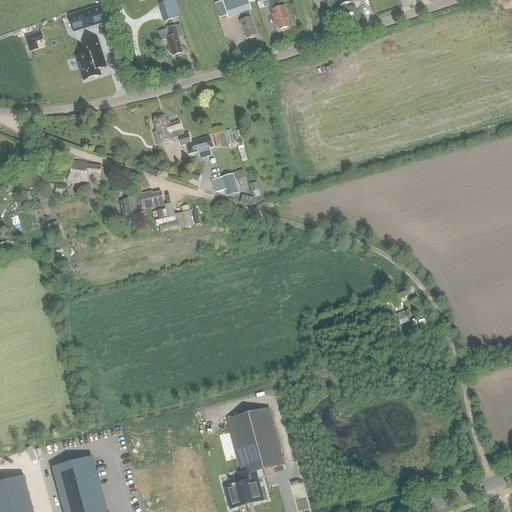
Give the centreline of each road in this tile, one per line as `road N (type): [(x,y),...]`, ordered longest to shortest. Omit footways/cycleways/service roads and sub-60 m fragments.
road 1 (track): [(507,511),(477,443),(439,313),(398,263),(34,136)]
road 2 (unclassified): [(450,0),(180,86),(77,108),(0,113)]
road 3 (unknown): [(123,511),(97,447),(47,462),(54,511)]
